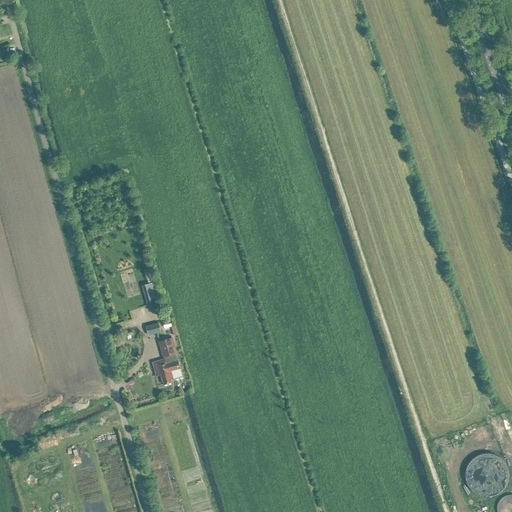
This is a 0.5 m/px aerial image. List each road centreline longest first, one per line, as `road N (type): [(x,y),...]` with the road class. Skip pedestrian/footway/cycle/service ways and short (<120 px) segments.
road 1 (unclassified): [(151,511),(5,0)]
road 2 (unknown): [(364,0),(511,435)]
road 3 (secondary): [(511,117),(470,0)]
